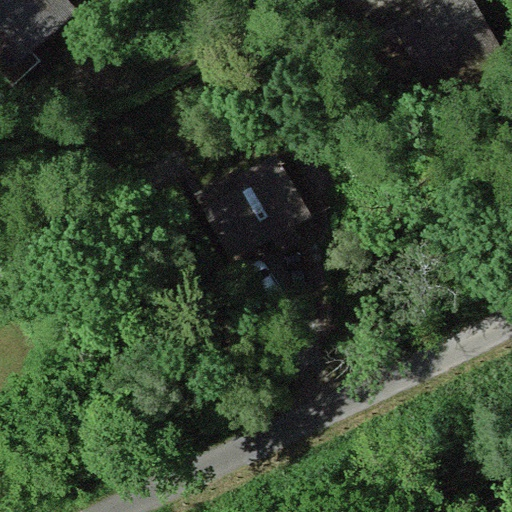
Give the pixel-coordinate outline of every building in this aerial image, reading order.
[(76,1),(75,0),(0,0),(0,62),(14,77),(39,54),(30,44),(76,1)] [(511,73),(467,0),(457,0),(396,36),(446,120),(511,80),(511,73)] [(271,144),(195,188),(230,250),(307,205),(271,144)] [(7,211),(0,218),(0,270),(14,283),(47,246),(7,211)] [(264,315),(239,285),(209,310),(233,340),(264,315)]
